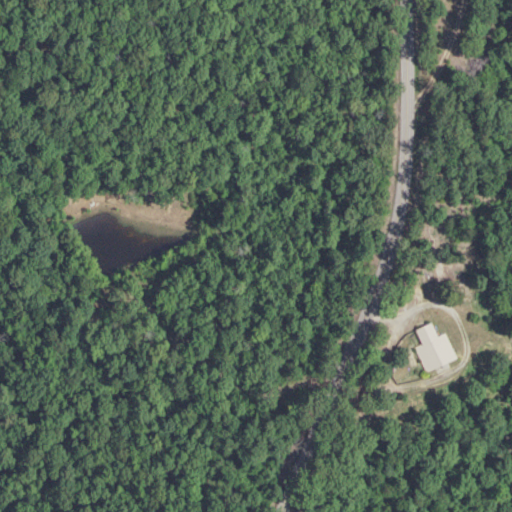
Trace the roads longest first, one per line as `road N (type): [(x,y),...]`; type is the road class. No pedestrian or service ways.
road 1 (tertiary): [(268,511),(360,319),(393,226),(406,0)]
road 2 (residential): [(360,319),(405,306),(428,281),(452,277),(469,297),(474,335),(463,356),(426,379),(325,390)]
